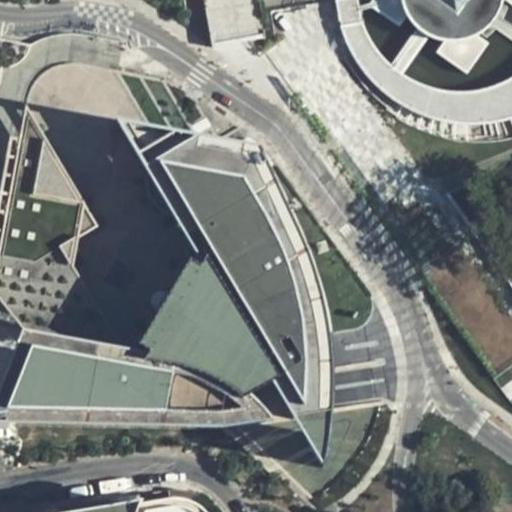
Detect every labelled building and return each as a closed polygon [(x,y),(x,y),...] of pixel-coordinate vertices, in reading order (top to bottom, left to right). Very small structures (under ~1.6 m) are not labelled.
[(205,0),(214,45),(261,38),(256,9),(254,0),(205,0)] [(361,0),(332,0),(334,11),(337,23),(343,23),(347,38),(361,62),(375,79),(404,100),(434,112),(473,118),(510,113),(511,112),(511,77),(497,85),(479,87),(446,86),(427,81),(404,67),(391,58),(386,53),(381,47),(371,37),(362,20),(365,20),(361,0)] [(511,0),(373,0),(404,22),(409,16),(416,22),(391,58),(404,67),(427,31),(438,35),(435,42),(471,67),(492,36),(485,30),(496,22),(511,32),(511,14),(504,9),(506,0),(511,0)] [(356,437),(367,398),(328,396),(326,322),(312,264),(281,194),(253,141),(163,79),(94,63),(57,62),(24,88),(0,204),(0,305),(19,330),(0,378),(0,424),(238,423),(310,486),(325,476),(356,437)] [(219,511),(217,507),(203,493),(189,487),(176,486),(12,511),(219,511)]
